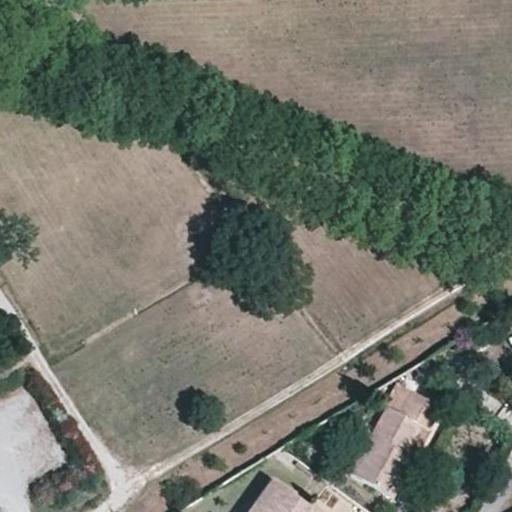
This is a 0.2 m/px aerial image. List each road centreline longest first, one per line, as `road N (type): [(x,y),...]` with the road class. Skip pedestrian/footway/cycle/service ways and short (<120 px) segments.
road 1 (track): [(511,253),(0,49)]
road 2 (track): [(125,498),(511,258)]
road 3 (track): [(101,511),(125,498),(0,294)]
